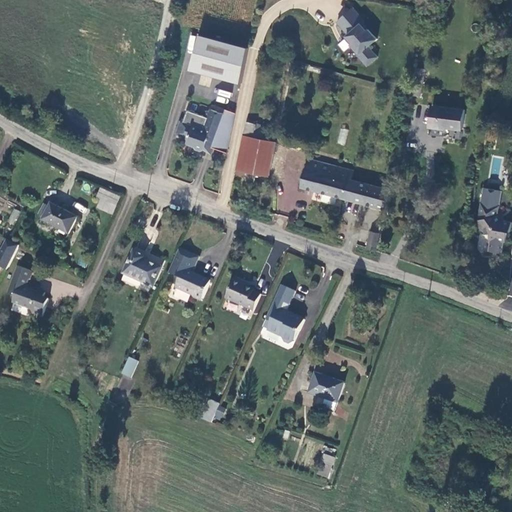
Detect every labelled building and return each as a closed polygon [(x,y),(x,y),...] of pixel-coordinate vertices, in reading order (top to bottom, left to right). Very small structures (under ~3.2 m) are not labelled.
[(352,22),(357,16),(349,8),(344,13),(352,22)] [(356,55),(365,65),(375,56),(366,46),(374,38),(360,22),(361,21),(357,16),(352,22),(344,13),(334,22),(345,35),(343,37),(357,53),(356,55)] [(243,50),(211,42),(204,74),(225,79),(230,60),(240,63),(243,50)] [(422,74),(412,72),(409,85),(419,87),(422,74)] [(213,93),(230,98),(234,84),(217,80),(213,93)] [(461,125),(464,104),(431,100),(428,123),(444,126),(445,122),(461,125)] [(172,136),(181,139),(186,126),(200,130),(202,123),(219,128),(217,135),(229,139),(234,118),(235,116),(223,112),(221,116),(206,111),(205,114),(202,113),(200,118),(183,112),(179,124),(176,123),(172,136)] [(255,123),(244,120),(241,135),(253,137),(255,123)] [(200,130),(186,126),(181,139),(185,140),(183,146),(191,148),(193,151),(199,152),(202,151),(203,148),(205,141),(214,145),(217,135),(219,128),(202,123),(200,130)] [(272,128),(255,123),(253,137),(269,140),(272,128)] [(345,145),(348,129),(340,128),(337,143),(345,145)] [(214,145),(213,150),(225,154),(229,139),(217,135),(214,145)] [(253,137),(241,135),(235,169),(263,174),(269,140),(253,137)] [(203,148),(213,150),(214,145),(205,141),(203,148)] [(210,157),(213,150),(203,148),(202,151),(210,157)] [(383,207),(389,186),(350,176),(351,168),(306,156),(300,184),(383,207)] [(481,184),(472,224),(480,225),(479,227),(486,229),(485,235),(487,235),(484,246),(497,249),(500,238),(501,238),(504,227),(508,228),(510,219),(497,216),(494,211),(499,188),(481,184)] [(95,208),(112,215),(120,196),(99,187),(95,198),(99,200),(95,208)] [(43,206),(37,203),(31,213),(38,216),(43,206)] [(69,217),(45,204),(43,206),(38,216),(36,220),(60,234),(69,217)] [(15,225),(20,211),(13,209),(8,222),(15,225)] [(374,246),(378,231),(369,229),(366,244),(374,246)] [(0,269),(10,248),(0,242),(0,269)] [(192,257),(179,250),(178,252),(172,249),(162,273),(174,278),(170,287),(186,295),(186,297),(195,301),(204,280),(185,271),(192,257)] [(136,257),(125,253),(116,276),(147,288),(155,267),(139,262),(135,260),(136,257)] [(23,289),(27,274),(13,269),(3,295),(11,298),(10,304),(25,310),(28,314),(37,318),(43,301),(38,299),(40,295),(23,289)] [(230,280),(222,300),(249,312),(256,294),(238,286),(239,284),(230,280)] [(291,292),(278,286),(272,299),(285,305),(291,292)] [(285,305),(272,299),(269,307),(281,312),(285,305)] [(281,312),(269,307),(263,321),(269,323),(265,332),(279,338),(280,342),(286,345),(290,342),(295,331),(296,331),(300,321),(281,312)] [(137,362),(127,358),(121,375),(130,379),(137,362)] [(337,403),(344,384),(314,374),(309,394),(326,399),(337,403)] [(335,412),(337,403),(326,399),(323,408),(335,412)] [(211,424),(219,405),(210,401),(202,420),(211,424)] [(322,462),(332,465),(335,457),(325,454),(322,462)] [(328,478),(332,465),(322,462),(318,474),(328,478)]
